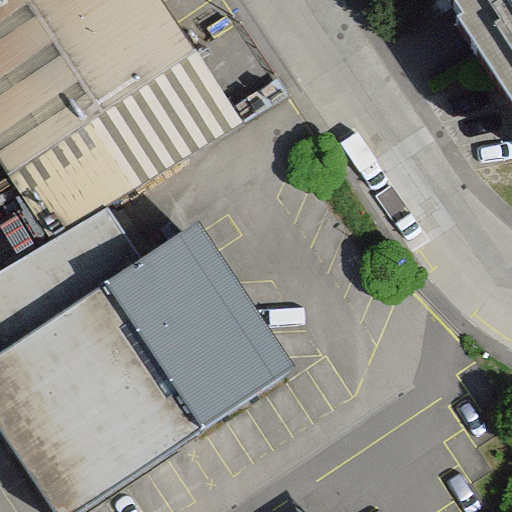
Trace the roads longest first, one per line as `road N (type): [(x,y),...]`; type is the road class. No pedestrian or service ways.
road 1 (unknown): [(470,249),(420,320),(392,390),(360,439),(233,511)]
road 2 (unclassified): [(304,0),(456,233),(511,288)]
